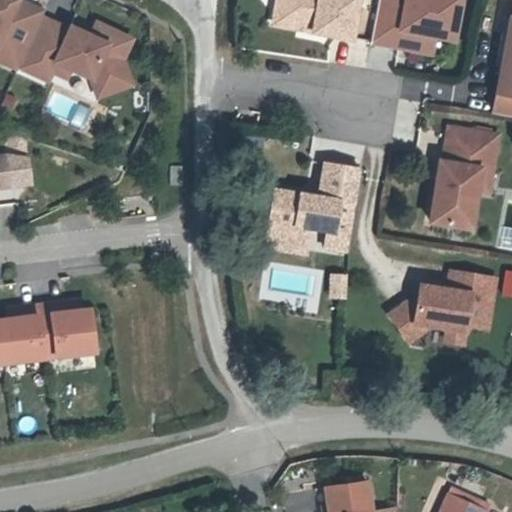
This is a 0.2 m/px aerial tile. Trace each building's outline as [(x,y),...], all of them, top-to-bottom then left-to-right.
[(0,0),(0,61),(14,68),(15,65),(37,16),(40,10),(18,0),(0,0)] [(355,42),(362,0),(275,0),(271,27),(355,42)] [(455,43),(463,0),(379,0),(371,44),(434,56),(437,40),(455,43)] [(511,117),(511,5),(491,113),(511,117)] [(37,16),(15,65),(44,78),(48,69),(52,60),(66,66),(87,76),(98,102),(137,85),(125,61),(135,39),(108,28),(102,41),(87,34),(67,25),(65,28),(37,16)] [(93,21),(87,34),(102,41),(108,28),(93,21)] [(62,76),(66,66),(52,60),(48,69),(62,76)] [(7,94),(0,108),(13,113),(19,100),(7,94)] [(476,234),(482,195),(492,197),(502,133),(447,124),(441,158),(437,157),(426,226),(476,234)] [(0,188),(31,185),(28,154),(0,157),(0,188)] [(351,256),(363,168),(323,162),(318,196),(274,189),(265,248),(305,254),(308,228),(321,229),(317,251),(351,256)] [(180,185),(180,166),(170,166),(170,185),(180,185)] [(489,329),(497,278),(449,270),(446,287),(418,283),(416,300),(406,299),(387,314),(410,345),(429,329),(446,331),(445,341),(462,343),(465,325),(489,329)] [(511,271),(505,270),(501,296),(511,297),(511,271)] [(346,299),(347,272),(328,272),(327,298),(346,299)] [(62,300),(64,310),(76,308),(75,298),(62,300)] [(0,360),(91,348),(86,307),(76,308),(64,310),(62,300),(46,302),(47,312),(35,314),(34,304),(17,306),(18,316),(6,317),(0,318),(0,360)] [(46,302),(34,304),(35,314),(47,312),(46,302)] [(5,308),(6,317),(18,316),(17,306),(5,308)] [(370,511),(366,482),(325,487),(328,511),(370,511)] [(489,505),(451,488),(448,495),(486,511),(489,505)] [(486,511),(448,495),(439,511),(486,511)]
